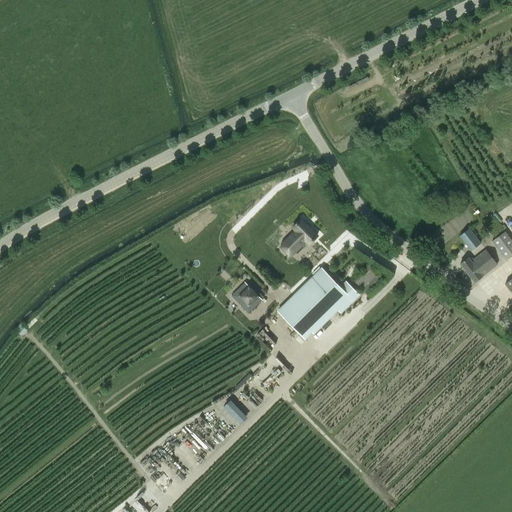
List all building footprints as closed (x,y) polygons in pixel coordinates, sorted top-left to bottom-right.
[(296,231),(285,242),(297,254),(304,247),(302,245),(306,241),(309,244),(318,236),(301,219),(293,228),(296,231)] [(470,229),(460,236),(471,250),(481,243),(470,229)] [(511,239),(506,231),(495,239),(491,241),(506,261),(511,255),(511,239)] [(475,282),(498,264),(486,250),(472,261),(469,258),(461,264),(475,282)] [(368,297),(386,281),(380,273),(371,263),(353,280),(361,289),(362,289),(368,297)] [(322,268),(279,311),(305,338),(312,331),(314,333),(338,309),(341,312),(359,294),(346,282),(341,288),(322,268)] [(244,282),(231,296),(248,313),(262,300),(244,282)]
